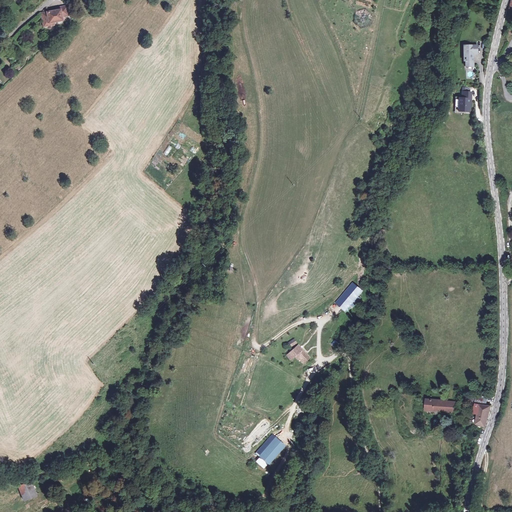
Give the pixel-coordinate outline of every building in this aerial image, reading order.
[(42,13),(44,22),(49,21),(50,23),(55,22),(63,21),(63,16),(69,15),(67,6),(61,7),(61,9),(57,10),(42,13)] [(478,53),(478,46),(466,46),(466,56),(464,56),(464,61),(466,61),(466,66),(474,66),(474,56),(472,56),(472,54),(473,54),(478,53)] [(472,93),(463,92),(463,99),(460,99),(459,111),(469,112),(469,107),(470,99),(471,99),(472,93)] [(347,315),(359,299),(351,292),(338,307),(347,315)] [(295,350),(293,352),(287,358),(292,363),(297,358),(304,365),(306,362),(309,359),(305,355),(303,352),(302,352),(298,348),(296,350),(295,350)] [(425,412),(456,414),(457,404),(447,403),(447,400),(444,400),(443,403),(437,402),(437,401),(435,401),(435,402),(426,401),(425,412)] [(485,428),(491,408),(480,405),(479,416),(477,426),(485,428)] [(284,445),(273,435),(256,453),(267,463),(284,445)] [(257,457),(255,460),(262,466),(264,463),(257,457)] [(79,468),(55,474),(59,488),(67,485),(67,481),(82,477),(80,468),(79,468)] [(97,475),(87,481),(91,490),(101,484),(97,475)] [(20,487),(26,502),(38,497),(34,485),(38,483),(37,480),(22,486),(20,487)] [(75,491),(66,496),(71,506),(80,502),(75,491)]
